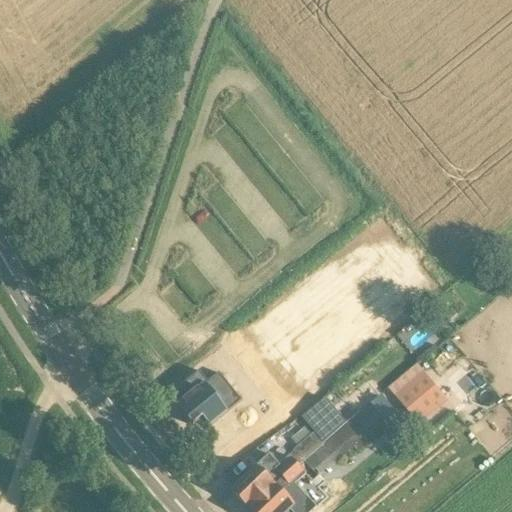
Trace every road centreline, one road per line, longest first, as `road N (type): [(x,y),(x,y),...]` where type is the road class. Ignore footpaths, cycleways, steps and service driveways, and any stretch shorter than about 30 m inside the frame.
road 1 (unclassified): [(71,370),(83,330),(120,290),(214,0)]
road 2 (secondary): [(188,511),(71,370)]
road 3 (unclassified): [(5,511),(37,414),(71,370)]
road 4 (secondary): [(71,370),(0,257)]
